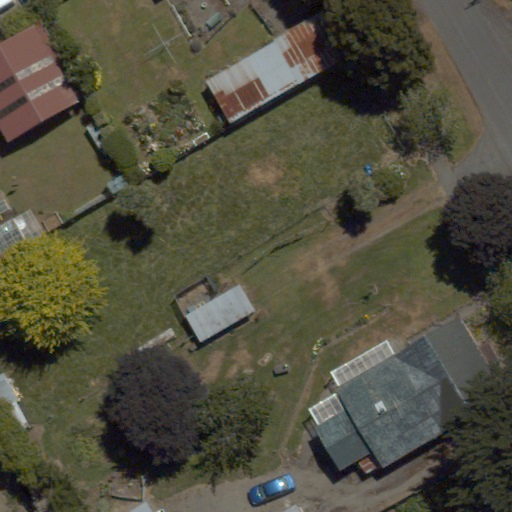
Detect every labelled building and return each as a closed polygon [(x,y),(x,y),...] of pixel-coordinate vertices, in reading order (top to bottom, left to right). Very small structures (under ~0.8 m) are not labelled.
[(325,9),(205,80),(235,130),(355,59),(325,9)] [(43,28),(0,51),(0,127),(13,150),(88,109),(43,28)] [(0,196),(0,215),(8,212),(0,196)] [(17,214),(0,225),(0,259),(1,260),(34,237),(17,214)] [(239,278),(189,316),(208,340),(257,301),(239,278)] [(375,454),(380,462),(492,392),(454,332),(405,362),(397,350),(356,376),(363,388),(342,401),(351,416),(320,435),(344,473),(375,454)]
